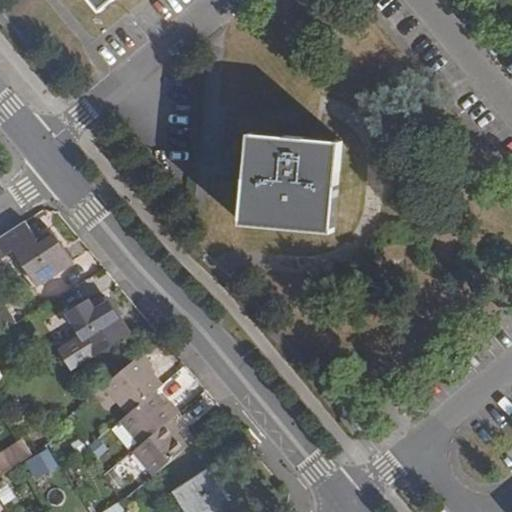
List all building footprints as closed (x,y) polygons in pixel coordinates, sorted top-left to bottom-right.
[(92,0),(101,10),(113,0),(92,0)] [(252,133),(244,223),(335,231),(340,188),(344,142),(252,133)] [(25,220),(0,236),(0,250),(2,249),(6,255),(15,249),(39,283),(71,261),(52,233),(39,242),(25,220)] [(69,314),(94,354),(128,333),(108,302),(95,310),(89,301),(69,314)] [(8,308),(0,312),(0,332),(17,322),(8,308)] [(129,413),(122,419),(142,443),(135,449),(155,473),(188,445),(177,433),(181,429),(172,417),(180,411),(170,399),(165,403),(155,391),(163,384),(151,369),(147,372),(135,358),(104,383),(129,413)] [(33,455),(24,440),(2,453),(12,468),(33,455)] [(33,480),(56,467),(45,449),(22,463),(33,480)] [(0,476),(12,468),(2,453),(0,454),(0,476)] [(237,511),(210,469),(175,493),(187,511),(237,511)]
